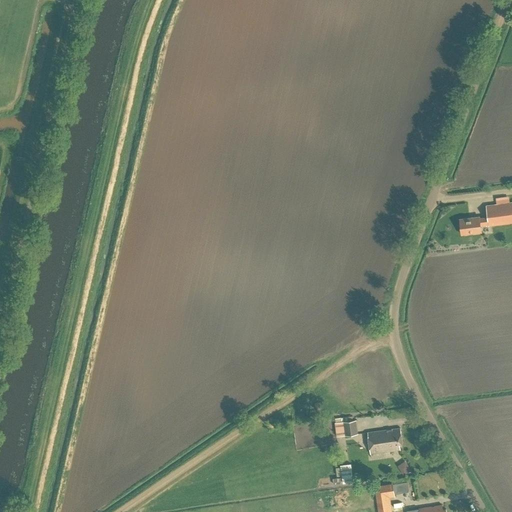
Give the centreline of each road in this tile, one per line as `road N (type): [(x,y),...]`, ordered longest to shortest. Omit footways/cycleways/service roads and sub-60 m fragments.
road 1 (unclassified): [(483,511),(392,332),(402,278),(511,1)]
road 2 (track): [(147,0),(27,511)]
road 3 (unclassified): [(0,331),(78,0)]
road 4 (track): [(392,332),(124,511)]
